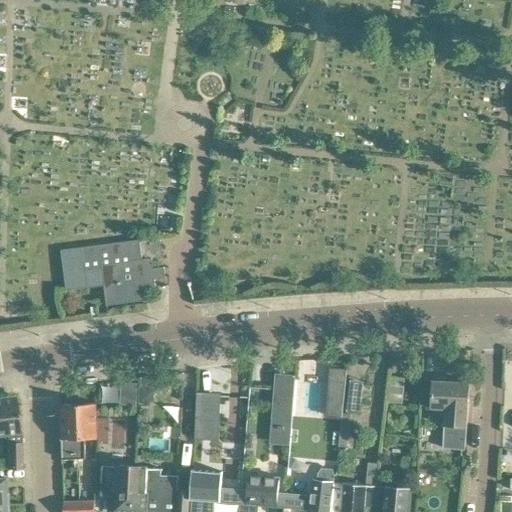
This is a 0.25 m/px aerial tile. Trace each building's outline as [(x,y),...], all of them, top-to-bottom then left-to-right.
[(156,278),(167,276),(166,265),(155,267),(155,264),(154,258),(154,257),(144,258),(143,246),(152,245),(151,237),(63,249),(68,289),(104,284),(106,284),(109,305),(150,299),(149,289),(158,288),(158,287),(156,278)] [(346,387),(348,369),(331,367),(329,385),(346,387)] [(278,407),(293,408),(295,378),(280,376),(278,407)] [(431,380),(430,408),(445,408),(443,448),(465,450),(467,427),(471,383),(446,381),(446,378),(434,377),(434,380),(431,380)] [(138,383),(122,382),(121,405),(137,406),(138,383)] [(154,389),(142,388),(141,401),(150,402),(154,398),(154,389)] [(197,394),(196,420),(216,421),(217,396),(197,394)] [(22,432),(17,399),(16,396),(0,398),(0,436),(8,435),(8,441),(7,441),(8,469),(24,468),(23,443),(22,432)] [(99,438),(98,402),(76,403),(62,404),(64,458),(74,458),(86,458),(86,438),(99,438)] [(428,429),(442,429),(443,409),(429,408),(428,429)] [(348,446),(350,430),(342,429),(340,445),(348,446)] [(132,511),(135,466),(117,464),(116,466),(104,465),(102,494),(113,495),(112,511),(132,511)] [(163,469),(148,468),(149,467),(135,466),(132,511),(190,511),(192,490),(179,489),(180,476),(162,475),(162,471),(163,471),(163,469)] [(243,488),(241,511),(331,511),(335,481),(332,481),(333,474),(332,468),(323,468),(319,473),(318,480),(313,479),(312,494),(279,492),(280,477),(249,474),(247,489),(243,488)] [(192,490),(190,511),(241,511),(243,488),(221,487),(222,471),(194,469),(192,490)] [(6,495),(6,477),(0,477),(0,504),(9,504),(9,495),(6,495)] [(365,511),(366,505),(375,506),(377,484),(367,484),(335,481),(331,511),(365,511)] [(409,511),(412,487),(386,485),(384,511),(409,511)] [(82,511),(83,501),(64,502),(64,511),(82,511)] [(94,511),(94,501),(83,501),(82,511),(94,511)]
